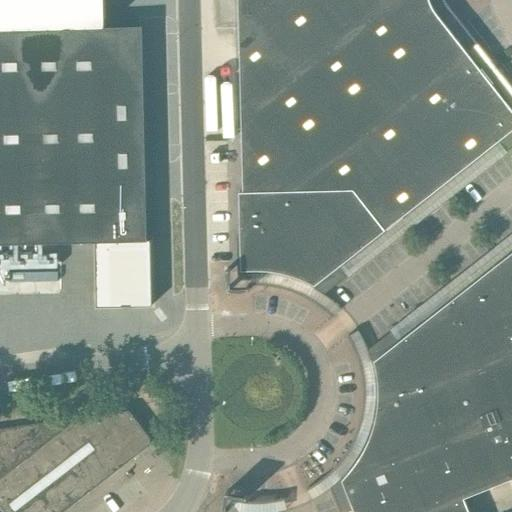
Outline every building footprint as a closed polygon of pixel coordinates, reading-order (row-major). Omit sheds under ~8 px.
[(0,0),(0,28),(106,27),(105,0),(0,0)] [(316,283),(316,284),(511,131),(511,108),(468,52),(467,52),(438,15),(435,11),(433,8),(431,3),(431,1),(430,0),(238,0),(243,191),(239,192),(240,233),(241,265),(242,270),(246,269),(251,269),(251,270),(259,270),(264,270),(271,271),(280,272),(285,274),(289,275),(296,277),(301,279),(306,281),(312,284),(312,283),(315,284),(316,283)] [(148,303),(147,240),(151,238),(147,238),(142,26),(106,27),(0,28),(0,243),(96,241),(97,296),(98,296),(98,304),(130,304),(130,306),(152,305),(148,303)] [(469,511),(464,497),(511,478),(511,251),(375,359),(376,360),(375,360),(375,363),(374,363),(375,367),(376,370),(377,377),(378,384),(378,388),(378,395),(378,399),(377,403),(377,410),(376,413),(375,417),(374,424),(373,428),(371,431),(370,435),(369,439),(366,446),(362,452),(358,459),(354,465),(351,468),(349,471),(344,477),(344,478),(342,480),(343,481),(342,481),(354,511),(469,511)] [(62,511),(153,441),(129,410),(0,428),(0,504),(6,511),(62,511)]
